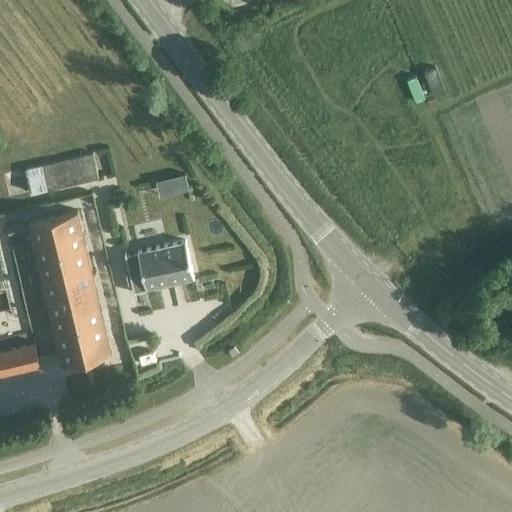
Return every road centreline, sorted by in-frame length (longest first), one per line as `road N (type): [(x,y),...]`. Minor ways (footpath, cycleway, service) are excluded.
road 1 (tertiary): [(0,496),(191,428),(251,389),(369,284)]
road 2 (tertiary): [(369,284),(141,0)]
road 3 (tertiary): [(511,399),(369,284)]
